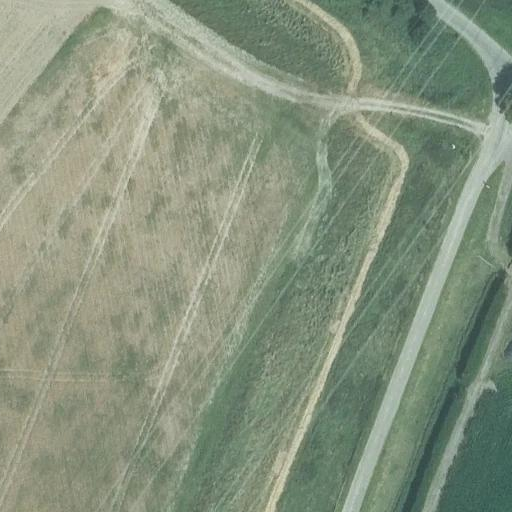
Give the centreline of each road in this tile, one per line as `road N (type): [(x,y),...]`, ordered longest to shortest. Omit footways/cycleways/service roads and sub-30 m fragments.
road 1 (unclassified): [(351,511),(493,152)]
road 2 (track): [(511,154),(492,245),(511,266)]
